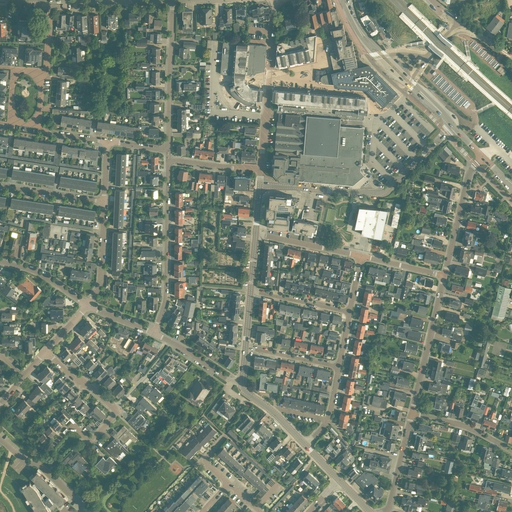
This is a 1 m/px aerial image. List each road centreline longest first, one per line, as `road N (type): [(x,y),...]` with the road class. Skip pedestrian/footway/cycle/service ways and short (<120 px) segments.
road 1 (residential): [(261,168),(169,161),(165,301),(155,333)]
road 2 (tertiary): [(259,188),(382,192),(453,125)]
road 3 (residential): [(261,168),(274,0)]
road 4 (tertiary): [(341,0),(374,54),(440,111)]
road 5 (residential): [(165,147),(170,0)]
road 6 (tertiary): [(440,111),(367,36),(349,0)]
road 7 (residential): [(412,411),(444,275)]
road 8 (residential): [(444,275),(467,176),(482,156)]
